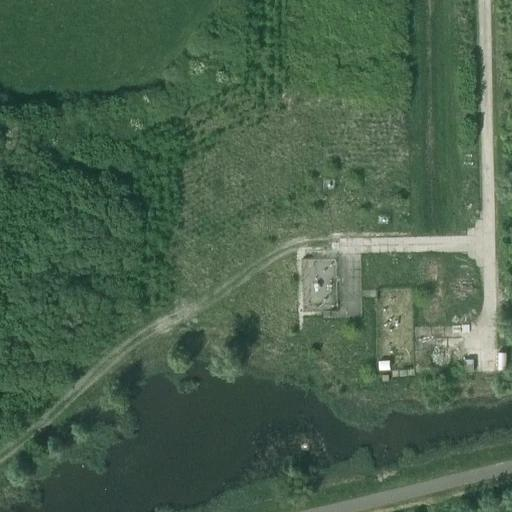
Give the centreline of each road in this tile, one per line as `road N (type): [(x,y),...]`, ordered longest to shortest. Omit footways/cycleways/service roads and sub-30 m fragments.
road 1 (track): [(428,342),(489,337),(483,0)]
road 2 (track): [(487,243),(331,247)]
